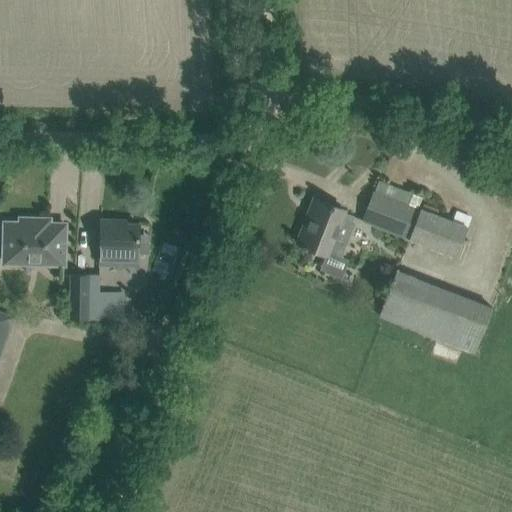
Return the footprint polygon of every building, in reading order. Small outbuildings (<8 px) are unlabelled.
[(467,227),(418,208),(374,191),(362,221),(381,229),(456,257),(460,246),(467,227)] [(339,260),(353,225),(351,224),(354,216),(344,213),(345,210),(314,198),(313,200),(319,202),(308,230),(302,228),(297,243),(302,245),(301,247),(306,249),(307,247),(327,255),(339,260)] [(31,219),(23,219),(21,219),(20,220),(20,223),(5,223),(5,229),(2,229),(2,246),(4,246),(4,256),(4,263),(38,264),(64,264),(65,224),(49,224),(49,219),(31,219)] [(100,263),(138,264),(139,225),(117,224),(116,221),(101,220),(100,263)] [(494,303),(396,268),(379,316),(477,351),(494,303)] [(87,320),(88,274),(69,274),(69,295),(69,300),(69,319),(87,320)] [(0,356),(14,317),(0,312),(0,356)]
